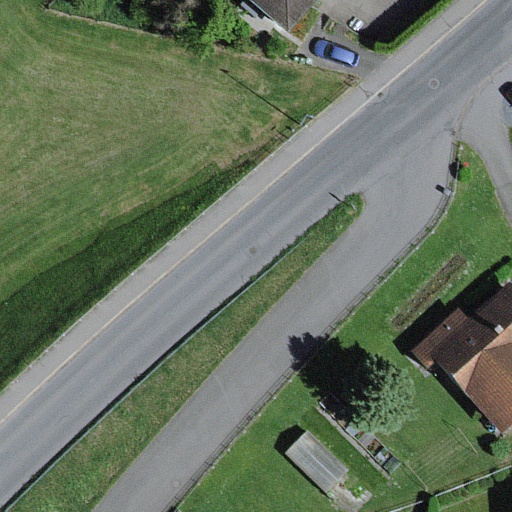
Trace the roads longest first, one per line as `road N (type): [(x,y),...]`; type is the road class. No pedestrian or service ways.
road 1 (unclassified): [(0,471),(397,122)]
road 2 (residential): [(397,122),(419,162),(417,191),(387,234),(131,511)]
road 3 (unclassified): [(397,122),(511,22)]
